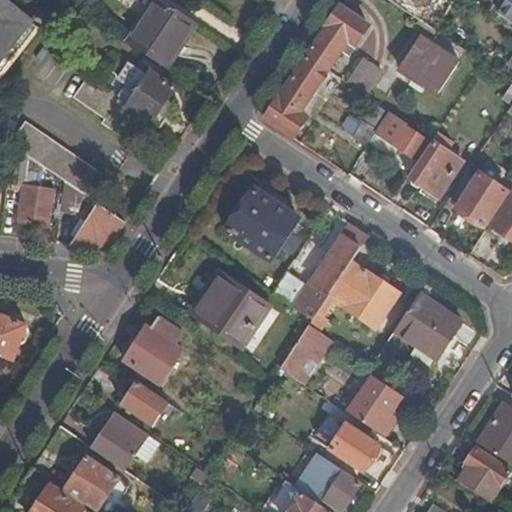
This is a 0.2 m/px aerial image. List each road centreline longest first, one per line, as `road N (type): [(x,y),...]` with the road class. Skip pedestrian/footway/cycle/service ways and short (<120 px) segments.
road 1 (residential): [(230,115),(511,304)]
road 2 (residential): [(511,322),(391,511)]
road 3 (tertiary): [(0,465),(117,281)]
road 4 (tertiary): [(117,281),(230,115)]
road 5 (tertiary): [(230,115),(306,0)]
